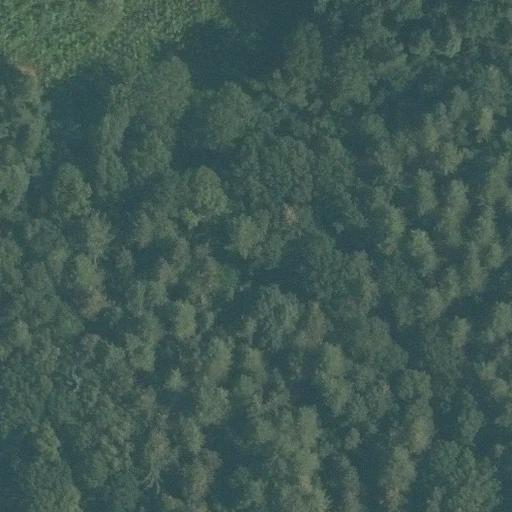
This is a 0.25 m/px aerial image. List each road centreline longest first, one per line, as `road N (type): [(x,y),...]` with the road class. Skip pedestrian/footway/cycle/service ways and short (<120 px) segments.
road 1 (track): [(504,511),(303,168)]
road 2 (track): [(261,189),(511,44)]
road 3 (track): [(0,261),(261,189)]
